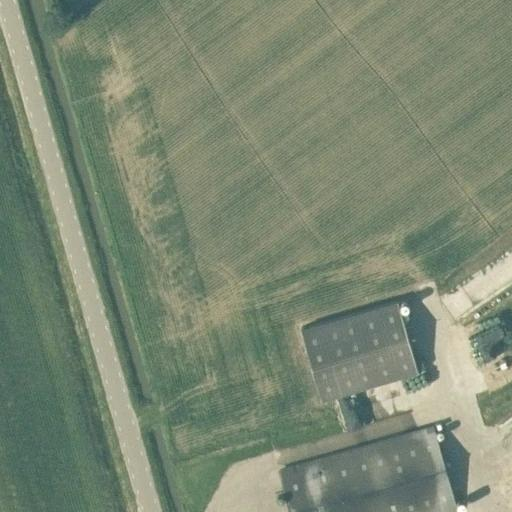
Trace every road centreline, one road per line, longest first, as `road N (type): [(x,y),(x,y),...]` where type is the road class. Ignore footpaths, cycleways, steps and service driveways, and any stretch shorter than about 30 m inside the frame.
road 1 (unclassified): [(148,511),(3,0)]
road 2 (unknown): [(221,511),(244,454),(445,389)]
